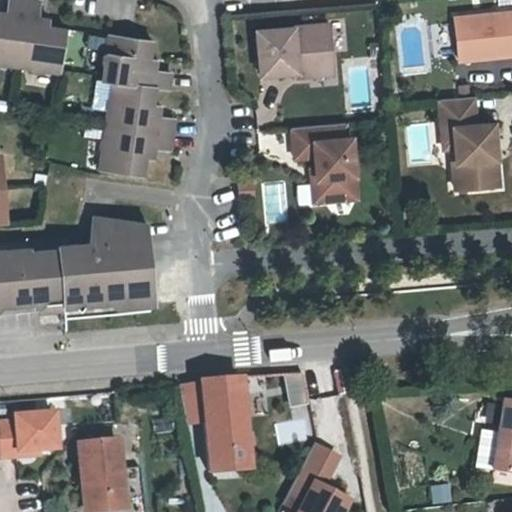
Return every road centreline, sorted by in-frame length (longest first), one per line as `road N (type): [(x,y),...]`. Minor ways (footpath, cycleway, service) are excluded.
road 1 (residential): [(208,266),(511,238)]
road 2 (residential): [(208,266),(194,0)]
road 3 (tertiary): [(0,370),(207,352)]
road 4 (tertiary): [(456,334),(262,349)]
